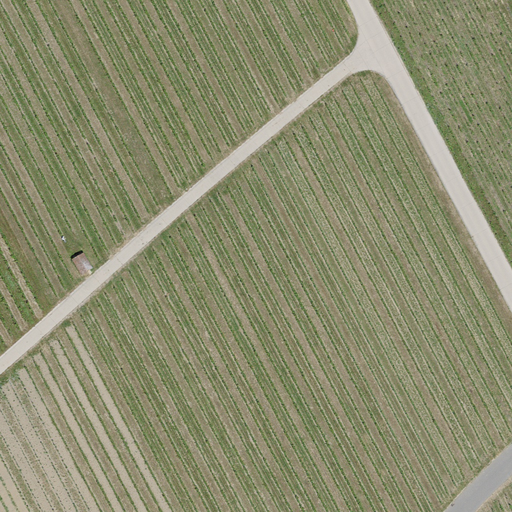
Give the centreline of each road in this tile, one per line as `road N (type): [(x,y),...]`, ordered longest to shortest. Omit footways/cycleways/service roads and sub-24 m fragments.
road 1 (track): [(0,366),(373,47)]
road 2 (unclassified): [(511,291),(350,0)]
